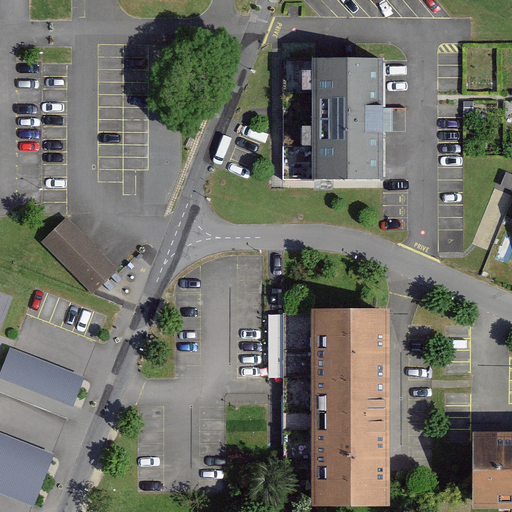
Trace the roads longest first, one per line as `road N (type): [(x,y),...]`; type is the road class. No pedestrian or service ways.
road 1 (residential): [(178,237),(359,241),(511,309)]
road 2 (residential): [(66,511),(178,237)]
road 3 (residential): [(9,0),(7,34),(250,36)]
road 4 (residential): [(178,237),(250,36)]
